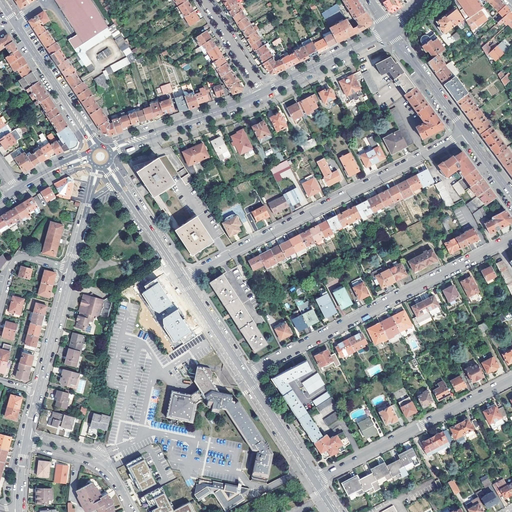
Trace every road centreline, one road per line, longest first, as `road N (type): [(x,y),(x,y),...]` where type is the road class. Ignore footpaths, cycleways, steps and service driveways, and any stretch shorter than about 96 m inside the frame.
road 1 (residential): [(182,278),(464,131)]
road 2 (residential): [(245,374),(511,238)]
road 3 (tertiary): [(511,378),(314,480)]
road 4 (tertiary): [(95,146),(0,0)]
road 5 (secondary): [(109,150),(263,92)]
road 6 (secondary): [(263,92),(389,29)]
road 7 (tertiary): [(389,29),(464,131)]
road 8 (tertiary): [(245,374),(314,480)]
road 9 (residential): [(37,391),(70,269)]
